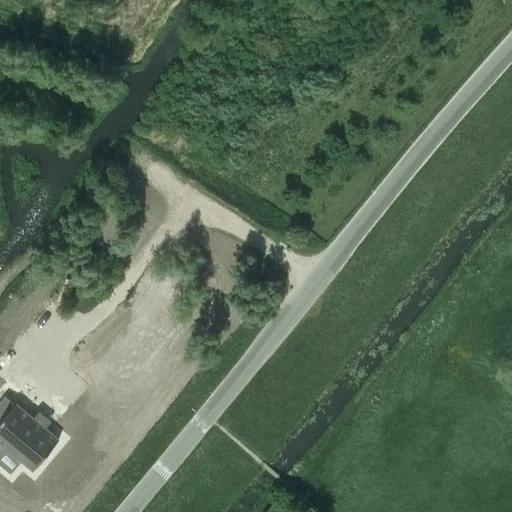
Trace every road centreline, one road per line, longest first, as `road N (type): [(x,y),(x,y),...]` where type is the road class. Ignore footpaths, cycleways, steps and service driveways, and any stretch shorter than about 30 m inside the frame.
road 1 (unclassified): [(126,511),(416,148),(511,42)]
road 2 (track): [(311,281),(205,208),(155,245),(81,330),(12,362),(0,377)]
